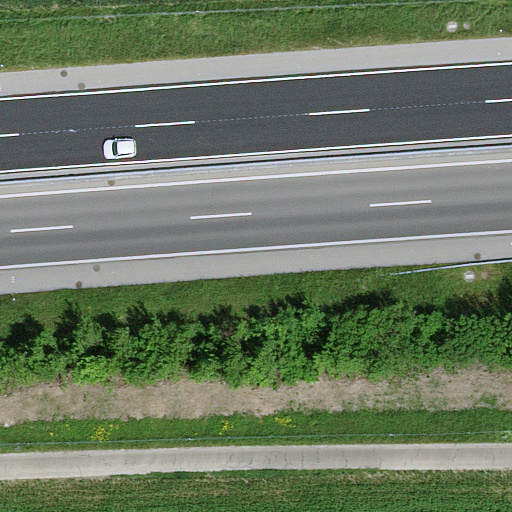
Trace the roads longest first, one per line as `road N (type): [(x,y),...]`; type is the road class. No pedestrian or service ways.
road 1 (motorway): [(511,99),(0,136)]
road 2 (motorway): [(0,232),(511,195)]
road 3 (unclassified): [(0,465),(511,460)]
